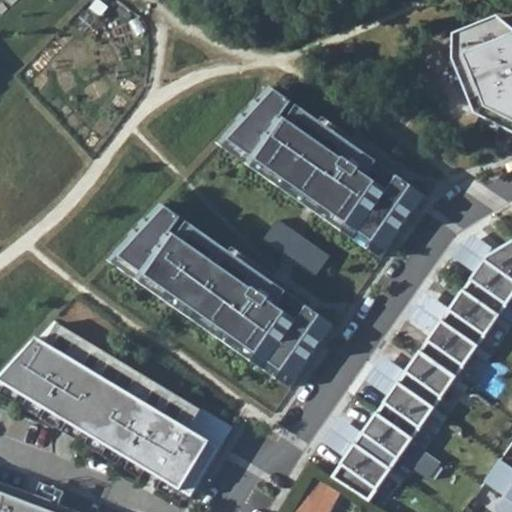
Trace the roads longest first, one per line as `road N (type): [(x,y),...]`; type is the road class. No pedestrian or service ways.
road 1 (residential): [(224,511),(246,477),(291,438),(447,222),(511,185)]
road 2 (residential): [(0,444),(164,511)]
